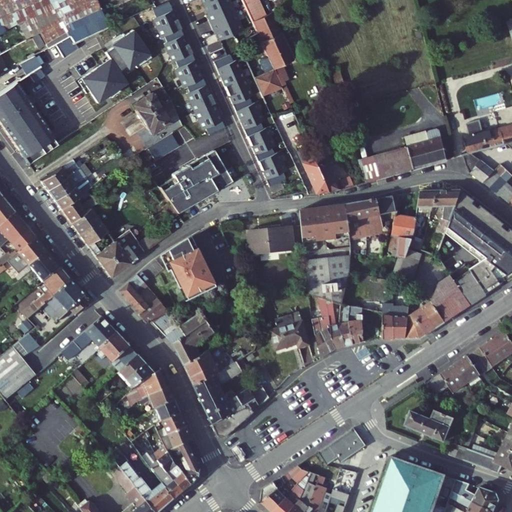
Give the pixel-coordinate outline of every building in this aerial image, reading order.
[(66,0),(0,0),(0,34),(26,21),(58,5),(67,0),(66,0)] [(66,19),(42,32),(50,47),(71,36),(77,44),(110,27),(97,0),(67,0),(58,5),(61,11),(66,19)] [(232,0),(215,0),(207,4),(211,13),(209,14),(213,23),(237,12),(233,3),(234,3),(232,0)] [(262,0),(245,0),(260,33),(264,41),(285,33),(285,32),(284,33),(275,12),(269,15),(262,0)] [(171,2),(155,9),(159,18),(156,19),(162,32),(165,30),(168,36),(183,29),(171,2)] [(30,28),(61,11),(58,5),(26,21),(30,28)] [(30,28),(34,36),(42,32),(66,19),(61,11),(30,28)] [(237,12),(213,23),(217,31),(219,30),(223,40),(246,29),(242,20),(241,20),(237,12)] [(139,59),(149,52),(132,27),(124,33),(126,36),(105,51),(109,57),(111,60),(103,66),(100,63),(81,77),(86,85),(83,88),(86,92),(90,90),(98,101),(106,96),(104,93),(125,79),(121,72),(125,70),(122,67),(132,59),(135,63),(137,66),(142,62),(139,59)] [(174,56),(176,55),(179,61),(195,53),(183,29),(168,36),(171,42),(168,44),(174,56)] [(285,33),(264,41),(276,67),(285,85),(289,83),(285,76),(290,74),(286,65),(297,60),(285,33)] [(185,81),(188,80),(191,86),(207,78),(195,53),(179,61),(182,67),(179,69),(185,81)] [(217,61),(228,86),(244,79),(242,73),(245,72),(239,59),(236,61),(233,54),(217,61)] [(42,64),(36,55),(22,63),(27,73),(32,71),(32,72),(38,68),(37,67),(42,64)] [(276,67),(257,76),(265,94),(285,85),(276,67)] [(207,78),(191,86),(194,92),(191,93),(197,106),(200,105),(202,110),(218,103),(207,78)] [(244,79),(228,86),(240,110),(256,103),(253,97),(256,95),(250,82),(247,84),(244,79)] [(11,84),(0,91),(0,119),(1,121),(23,151),(47,134),(45,130),(34,116),(38,113),(24,94),(20,96),(11,84)] [(161,104),(153,92),(138,102),(140,106),(138,108),(143,115),(161,104)] [(218,103),(202,110),(205,115),(202,116),(208,129),(210,128),(214,134),(230,127),(218,103)] [(258,108),(256,103),(240,110),(251,135),(267,128),(264,121),(267,120),(261,107),(258,108)] [(155,130),(171,119),(161,104),(143,115),(150,126),(152,125),(155,130)] [(34,116),(45,130),(47,128),(48,127),(38,113),(34,116)] [(473,139),(467,140),(471,155),(477,154),(508,146),(511,144),(511,132),(495,136),(494,133),(486,135),(483,123),(470,126),(473,139)] [(45,130),(47,134),(23,151),(30,162),(58,143),(47,128),(45,130)] [(270,133),(267,128),(251,135),(263,160),(279,152),(276,146),(279,145),(273,132),(270,133)] [(370,181),(383,178),(452,160),(443,131),(439,128),(432,130),(430,134),(432,141),(410,146),(362,158),(370,181)] [(430,134),(429,131),(408,136),(410,146),(432,141),(430,134)] [(301,149),(321,191),(333,190),(322,166),(317,155),(312,144),(301,149)] [(182,182),(166,191),(173,201),(182,213),(183,214),(237,181),(219,150),(178,175),(180,178),(182,182)] [(281,158),(279,152),(263,160),(274,185),(290,178),(287,171),(290,169),(284,157),(281,158)] [(323,153),(317,155),(322,166),(330,162),(340,158),(335,155),(331,154),(327,153),(323,153)] [(477,154),(471,155),(468,156),(473,170),(483,159),(477,154)] [(473,170),(473,171),(487,183),(498,171),(483,159),(473,170)] [(72,164),(70,160),(63,166),(43,179),(50,188),(82,166),(78,160),(72,164)] [(343,187),(330,162),(322,166),(333,190),(343,187)] [(74,178),(85,171),(82,166),(50,188),(52,192),(56,198),(77,183),(74,178)] [(504,177),(509,172),(503,166),(498,171),(504,177)] [(504,177),(498,171),(487,183),(493,188),(504,177)] [(504,177),(493,188),(499,193),(510,182),(506,179),(504,177)] [(164,188),(166,191),(182,182),(180,178),(164,188)] [(91,180),(81,187),(77,183),(56,198),(63,207),(79,196),(95,185),(91,180)] [(505,199),(511,191),(511,184),(510,182),(499,193),(505,199)] [(0,228),(19,211),(0,187),(0,228)] [(100,201),(93,191),(90,194),(97,203),(100,201)] [(432,238),(417,232),(411,247),(439,258),(444,244),(450,229),(452,224),(459,205),(464,192),(425,193),(422,207),(435,208),(447,208),(443,218),(441,220),(432,238)] [(490,258),(470,270),(473,274),(489,294),(511,277),(511,227),(464,192),(459,205),(452,224),(450,229),(490,258)] [(97,203),(90,194),(82,199),(89,209),(94,205),(97,203)] [(89,209),(82,199),(79,196),(63,207),(73,221),(89,209)] [(354,237),(355,240),(386,234),(382,214),(398,211),(396,197),(347,204),(354,237)] [(100,201),(97,203),(105,215),(109,212),(100,201)] [(182,213),(173,201),(167,205),(176,218),(182,213)] [(347,204),(328,206),(333,238),(333,239),(354,237),(347,204)] [(101,218),(102,217),(94,205),(89,209),(73,221),(81,232),(101,218)] [(328,206),(320,207),(324,240),(333,238),(328,206)] [(324,240),(320,207),(304,209),(308,241),(324,240)] [(433,215),(435,208),(422,207),(420,215),(433,215)] [(12,238),(30,223),(19,211),(0,228),(0,236),(6,231),(12,238)] [(420,217),(398,215),(394,237),(400,238),(394,254),(397,256),(393,268),(391,268),(387,279),(397,282),(410,249),(411,247),(417,232),(420,217)] [(117,240),(101,218),(81,232),(97,254),(117,240)] [(296,221),(253,227),(254,250),(298,246),(296,221)] [(141,241),(132,229),(117,240),(97,254),(112,274),(174,231),(168,222),(141,241)] [(15,257),(40,237),(30,223),(12,238),(13,239),(5,246),(10,252),(15,257)] [(194,234),(165,253),(173,270),(176,268),(185,287),(188,285),(195,298),(222,284),(196,233),(194,234)] [(15,257),(13,258),(24,271),(51,250),(40,237),(15,257)] [(468,267),(444,244),(439,258),(453,277),(468,267)] [(410,249),(397,282),(411,285),(423,255),(410,249)] [(45,281),(64,266),(51,250),(24,271),(22,272),(25,276),(35,268),(45,281)] [(0,260),(0,262),(3,266),(13,258),(15,257),(10,252),(0,260)] [(310,258),(313,285),(351,285),(354,272),(354,269),(354,253),(310,258)] [(354,272),(363,274),(364,255),(355,253),(354,269),(354,272)] [(49,302),(75,280),(64,266),(45,281),(52,290),(28,310),(32,316),(49,302)] [(152,285),(142,272),(123,290),(143,313),(162,297),(159,293),(152,299),(145,291),(152,285)] [(489,294),(473,274),(458,284),(473,305),(489,294)] [(473,305),(458,284),(453,277),(440,285),(460,314),(473,305)] [(89,295),(90,294),(75,280),(49,302),(58,313),(50,319),(54,324),(73,309),(79,315),(95,303),(89,295)] [(314,294),(314,295),(326,298),(332,300),(338,301),(345,303),(347,303),(351,285),(313,285),(314,294)] [(448,323),(454,319),(460,314),(440,285),(437,295),(434,303),(448,323)] [(157,322),(173,309),(162,297),(143,313),(150,321),(154,319),(157,322)] [(342,347),(337,324),(332,300),(326,298),(331,331),(328,331),(332,353),(342,347)] [(342,347),(349,346),(346,323),(342,324),(338,301),(332,300),(337,324),(342,347)] [(356,321),(354,305),(347,303),(345,303),(346,323),(349,346),(358,344),(356,321)] [(439,329),(447,323),(433,303),(424,310),(439,329)] [(433,303),(447,323),(448,323),(434,303),(433,303)] [(387,341),(407,340),(409,320),(411,308),(405,308),(405,315),(387,315),(387,341)] [(205,310),(185,324),(173,309),(157,322),(175,342),(178,345),(187,364),(206,353),(200,343),(210,337),(216,347),(227,340),(205,310)] [(430,335),(439,329),(424,310),(415,316),(430,335)] [(105,314),(65,351),(72,358),(95,338),(103,347),(120,331),(105,314)] [(356,321),(358,344),(367,343),(366,314),(359,314),(359,321),(356,321)] [(407,340),(422,340),(430,335),(415,316),(409,320),(407,340)] [(312,344),(308,324),(299,325),(298,317),(281,320),(283,329),(278,330),(281,347),(303,343),(304,346),(312,344)] [(121,355),(133,345),(120,331),(103,347),(100,350),(102,352),(105,349),(115,360),(121,355)] [(332,353),(328,331),(321,333),(325,357),(332,353)] [(494,339),(506,356),(511,352),(511,339),(506,331),(494,339)] [(482,347),(494,365),(506,356),(494,339),(482,347)] [(17,344),(6,354),(0,359),(0,387),(10,400),(42,372),(17,344)] [(141,354),(133,345),(121,355),(130,364),(141,354)] [(468,356),(480,374),(494,365),(482,347),(468,356)] [(222,364),(213,349),(206,353),(187,364),(197,384),(238,360),(236,356),(222,364)] [(128,381),(149,363),(141,354),(130,364),(120,372),(128,381)] [(480,374),(468,356),(456,364),(468,383),(480,374)] [(249,369),(242,358),(238,360),(197,384),(207,403),(229,391),(225,384),(249,369)] [(145,379),(156,372),(149,363),(128,381),(135,389),(145,379)] [(468,383),(456,364),(442,374),(450,387),(453,392),(468,383)] [(95,379),(83,365),(77,371),(88,384),(95,379)] [(174,384),(166,367),(156,372),(145,379),(135,389),(130,394),(136,407),(151,395),(152,394),(174,384)] [(450,387),(442,374),(427,383),(435,396),(450,387)] [(179,397),(174,384),(152,394),(158,408),(179,397)] [(274,399),(265,385),(257,391),(260,396),(266,406),(274,399)] [(255,388),(233,399),(229,391),(207,403),(213,415),(217,422),(260,396),(257,391),(255,388)] [(111,412),(119,404),(112,395),(103,403),(111,412)] [(227,433),(231,434),(266,406),(260,396),(217,422),(222,431),(227,433)] [(168,420),(185,411),(179,397),(158,408),(165,422),(168,420)] [(433,410),(428,420),(409,412),(403,427),(446,442),(456,419),(433,410)] [(164,437),(191,426),(185,411),(168,420),(172,428),(167,431),(165,428),(161,430),(162,432),(164,437)] [(95,429),(87,422),(80,428),(88,436),(95,429)] [(154,438),(154,436),(162,432),(161,430),(160,428),(159,425),(146,432),(151,440),(154,438)] [(194,440),(197,439),(191,426),(164,437),(171,450),(194,440)] [(126,430),(130,436),(135,433),(130,427),(126,430)] [(370,447),(359,429),(321,451),(330,464),(340,458),(343,463),(370,447)] [(469,431),(463,446),(458,457),(465,460),(470,448),(475,435),(476,434),(469,431)] [(511,435),(509,434),(503,447),(511,451),(511,435)] [(204,475),(205,467),(194,440),(171,450),(171,451),(195,482),(204,475)] [(458,457),(463,446),(456,443),(451,455),(458,457)] [(506,466),(511,468),(511,451),(503,447),(500,452),(475,443),(473,449),(470,448),(465,460),(502,473),(506,466)] [(165,480),(178,497),(184,491),(162,458),(160,455),(156,457),(149,446),(145,448),(143,446),(139,448),(165,480)] [(195,482),(171,451),(162,458),(184,491),(195,482)] [(159,511),(160,511),(178,497),(165,480),(155,488),(127,453),(123,456),(120,453),(116,456),(117,457),(119,459),(138,484),(141,488),(159,511)] [(434,511),(448,475),(393,456),(374,511),(434,511)] [(138,484),(119,459),(111,465),(131,490),(132,490),(138,484)] [(300,473),(306,469),(301,463),(294,467),(300,473)] [(300,473),(294,467),(263,487),(260,497),(265,502),(281,489),(295,477),(300,473)] [(312,471),(306,469),(300,473),(295,477),(297,479),(285,493),(281,489),(265,502),(270,507),(275,511),(294,490),(302,482),(312,471)] [(275,511),(291,511),(304,500),(312,483),(317,473),(312,471),(302,482),(294,490),(275,511)] [(306,511),(311,507),(322,485),(326,476),(317,473),(312,483),(304,500),(291,511),(306,511)] [(461,479),(448,475),(434,511),(448,511),(452,504),(456,492),(461,479)] [(471,488),(473,484),(461,479),(456,492),(462,497),(485,511),(496,511),(502,500),(501,496),(499,493),(482,487),(479,493),(471,488)] [(337,511),(347,511),(356,488),(341,482),(336,495),(336,496),(343,498),(340,506),(337,511)] [(141,488),(138,484),(132,490),(131,490),(129,492),(128,492),(132,496),(141,488)] [(336,496),(336,495),(332,493),(333,490),(322,485),(311,507),(306,511),(329,511),(333,503),(336,496)] [(141,488),(132,496),(136,502),(122,511),(158,511),(159,511),(141,488)] [(452,504),(455,507),(458,500),(462,497),(456,492),(452,504)] [(343,498),(336,496),(333,503),(340,506),(343,498)] [(471,511),(485,511),(462,497),(458,500),(473,510),(471,511)] [(93,498),(84,505),(89,511),(108,511),(99,500),(97,500),(94,500),(93,498)]
